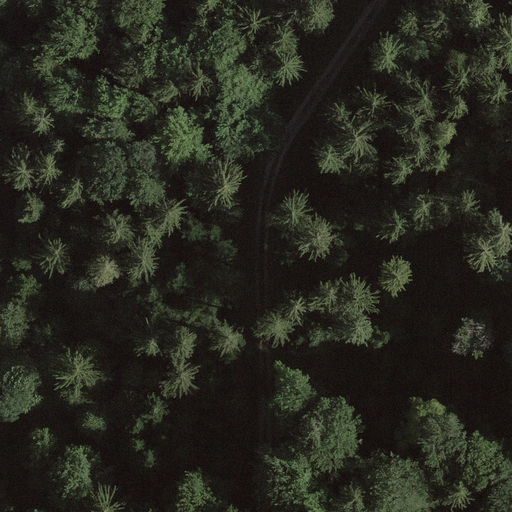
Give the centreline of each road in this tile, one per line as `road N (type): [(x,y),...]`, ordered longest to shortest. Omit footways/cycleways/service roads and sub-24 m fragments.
road 1 (track): [(376,0),(261,198),(265,511)]
road 2 (track): [(261,198),(270,0)]
